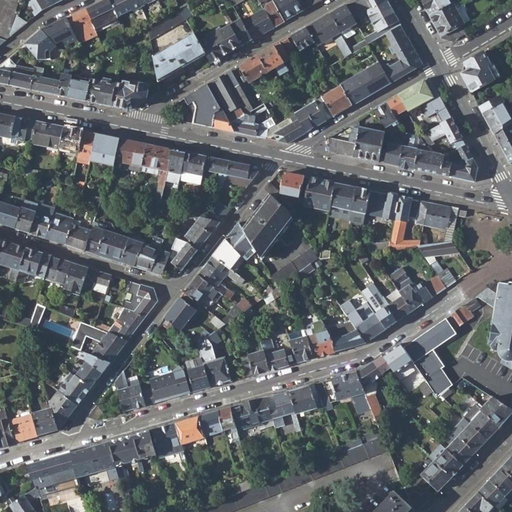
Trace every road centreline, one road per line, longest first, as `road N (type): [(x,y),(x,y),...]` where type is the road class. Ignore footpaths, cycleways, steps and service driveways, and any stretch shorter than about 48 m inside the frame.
road 1 (residential): [(511,256),(364,356),(73,439)]
road 2 (residential): [(128,123),(343,0)]
road 3 (residential): [(285,157),(511,204)]
road 4 (residential): [(177,287),(79,415),(73,439)]
road 5 (residential): [(177,287),(0,231)]
road 6 (residential): [(439,63),(285,157)]
road 7 (residential): [(285,157),(177,287)]
road 8 (residential): [(128,123),(285,157)]
road 9 (residential): [(439,63),(511,195)]
road 10 (residential): [(0,96),(128,123)]
